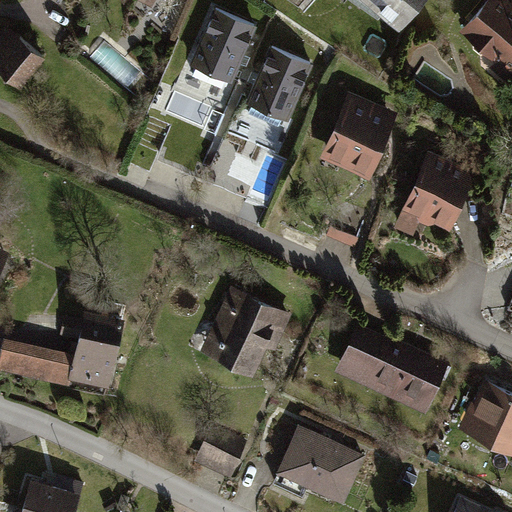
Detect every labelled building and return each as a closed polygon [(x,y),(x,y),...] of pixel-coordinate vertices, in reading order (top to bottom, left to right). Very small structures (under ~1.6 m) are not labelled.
[(372,0),(403,27),(426,0),(372,0)] [(511,4),(507,0),(485,0),(460,29),(511,74),(511,4)] [(259,20),(216,3),(193,60),(237,77),(259,20)] [(45,53),(9,21),(0,31),(0,65),(20,83),(45,53)] [(316,60),(275,41),(250,96),(291,115),(316,60)] [(349,90),(322,155),(376,177),(403,113),(349,90)] [(474,174),(428,154),(407,204),(453,224),(474,174)] [(360,241),(365,230),(343,220),(338,230),(360,241)] [(0,288),(19,251),(0,240),(0,288)] [(290,312),(232,285),(203,346),(261,373),(290,312)] [(130,312),(92,302),(81,347),(16,331),(7,368),(109,394),(130,312)] [(444,376),(354,334),(338,368),(428,410),(444,376)] [(511,389),(481,377),(461,427),(511,447),(511,389)] [(370,452),(301,420),(279,467),(348,498),(370,452)] [(247,445),(212,428),(197,459),(232,476),(247,445)] [(78,511),(85,489),(34,474),(22,511),(78,511)] [(495,511),(465,498),(458,511),(495,511)]
